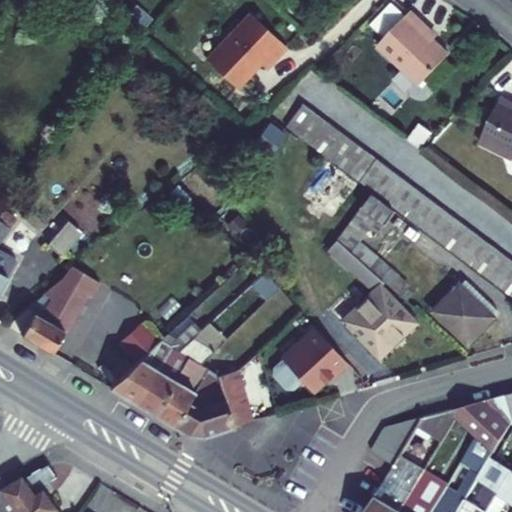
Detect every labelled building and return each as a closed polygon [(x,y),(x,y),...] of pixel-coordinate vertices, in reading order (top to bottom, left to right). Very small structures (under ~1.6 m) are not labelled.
[(383,32),(403,13),(392,2),(372,21),(383,32)] [(251,9),(209,52),(239,82),(261,60),(268,67),(289,46),(251,9)] [(414,9),(381,44),(423,84),(453,52),(428,30),(432,26),(414,9)] [(511,99),(504,96),(481,141),(511,156),(511,99)] [(371,151),(304,101),(288,123),(314,142),(376,190),(460,252),(511,292),(511,257),(466,222),(371,151)] [(316,150),(294,134),(284,148),(301,161),(303,159),(306,162),(316,150)] [(355,183),(329,164),(306,196),(311,200),(324,210),(331,215),(355,183)] [(372,236),(393,208),(371,192),(336,237),(371,268),(383,280),(384,281),(394,270),(360,239),(366,232),(372,236)] [(324,210),(311,200),(307,208),(319,217),(324,210)] [(0,214),(0,289),(9,274),(3,270),(10,258),(0,252),(0,238),(16,219),(4,209),(0,214)] [(235,229),(244,220),(239,214),(229,224),(235,229)] [(62,254),(82,229),(69,219),(49,243),(62,254)] [(385,257),(405,235),(397,227),(377,250),(385,257)] [(371,268),(336,237),(327,247),(361,278),(371,268)] [(27,307),(14,317),(9,326),(53,351),(95,278),(73,265),(65,277),(64,276),(48,288),(51,293),(41,314),(27,307)] [(280,286),(265,270),(256,278),(271,294),(280,286)] [(466,342),(498,309),(465,277),(460,281),(459,280),(433,308),(466,342)] [(379,355),(417,320),(380,282),(343,317),(379,355)] [(110,387),(135,402),(171,345),(178,348),(194,334),(202,327),(196,320),(175,337),(166,333),(110,387)] [(341,376),(353,365),(324,334),(321,331),(288,361),(319,394),(340,375),(341,376)] [(135,402),(154,412),(189,355),(201,362),(225,338),(221,334),(208,343),(194,334),(178,348),(171,345),(135,402)] [(154,412),(175,425),(209,368),(218,373),(241,367),(253,354),(242,340),(206,366),(201,362),(189,355),(154,412)] [(209,368),(175,425),(188,433),(202,436),(255,419),(241,367),(218,373),(209,368)] [(511,422),(511,393),(495,399),(510,421),(511,422)] [(491,453),(510,421),(495,399),(452,410),(455,420),(476,439),(491,453)] [(452,410),(424,417),(418,427),(442,441),(455,420),(452,410)] [(418,427),(424,417),(386,427),(372,450),(396,464),(400,456),(418,427)] [(491,453),(476,439),(461,463),(470,468),(460,486),(468,492),(476,479),(490,456),(491,453)] [(366,511),(399,511),(424,470),(400,456),(396,464),(366,511)] [(511,470),(494,459),(490,456),(476,479),(485,484),(476,500),(480,502),(477,507),(464,499),(456,511),(486,511),(511,470)] [(56,479),(48,466),(0,493),(0,511),(56,511),(57,511),(43,488),(56,479)] [(399,511),(431,511),(448,485),(424,470),(399,511)] [(511,505),(511,470),(486,511),(499,511),(505,502),(511,505)] [(431,511),(456,511),(464,499),(466,496),(457,490),(448,485),(431,511)] [(468,492),(460,486),(457,490),(466,496),(468,492)]
